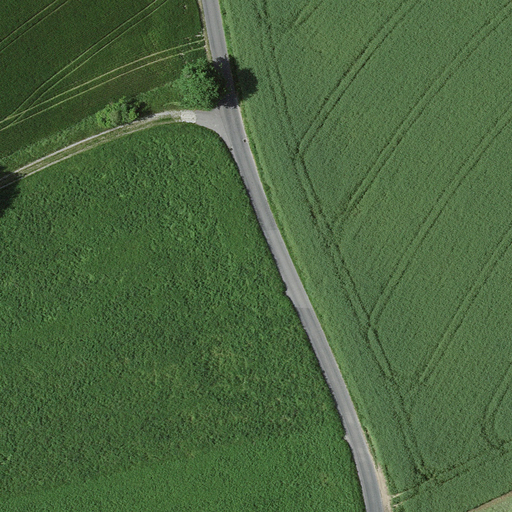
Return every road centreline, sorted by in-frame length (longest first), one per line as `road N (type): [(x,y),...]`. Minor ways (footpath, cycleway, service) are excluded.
road 1 (unclassified): [(375,511),(340,392),(251,185),(209,0)]
road 2 (track): [(0,184),(152,120),(233,125)]
